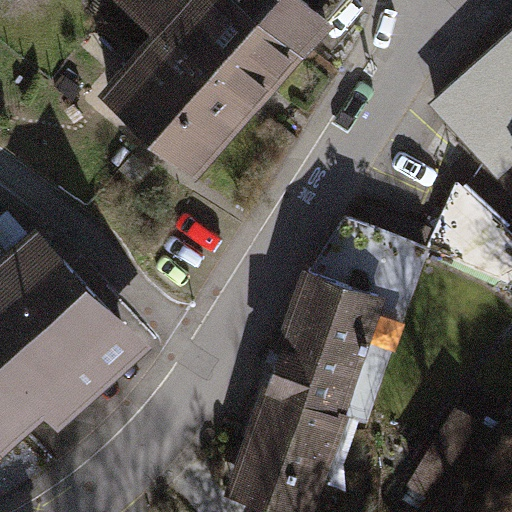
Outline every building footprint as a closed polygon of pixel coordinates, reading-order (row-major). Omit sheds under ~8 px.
[(117,0),(153,30),(250,114),(305,50),(246,0),(117,0)] [(246,0),(305,50),(336,14),(332,11),(341,0),(246,0)] [(511,26),(432,100),(499,177),(511,168),(511,26)] [(196,175),(250,114),(153,30),(99,92),(196,175)] [(372,419),(432,247),(349,213),(316,265),(308,262),(232,490),(296,511),(317,511),(352,412),(372,419)] [(0,452),(48,409),(62,427),(155,340),(40,218),(5,249),(0,243),(0,452)] [(457,404),(406,477),(450,509),(498,437),(457,404)]
